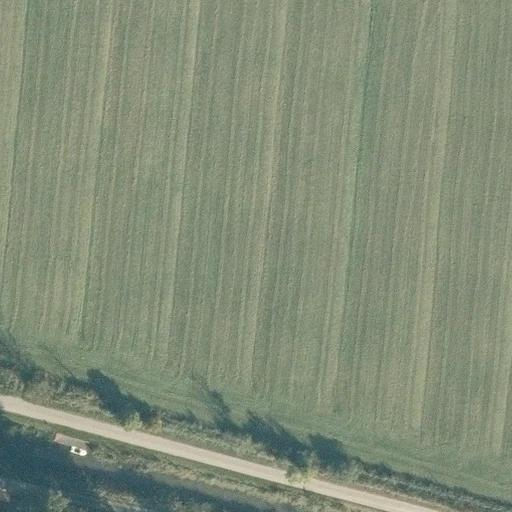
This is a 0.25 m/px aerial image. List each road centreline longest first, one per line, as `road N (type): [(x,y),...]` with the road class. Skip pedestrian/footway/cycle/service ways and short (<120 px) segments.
road 1 (residential): [(411,511),(0,411)]
road 2 (residential): [(0,479),(136,511)]
